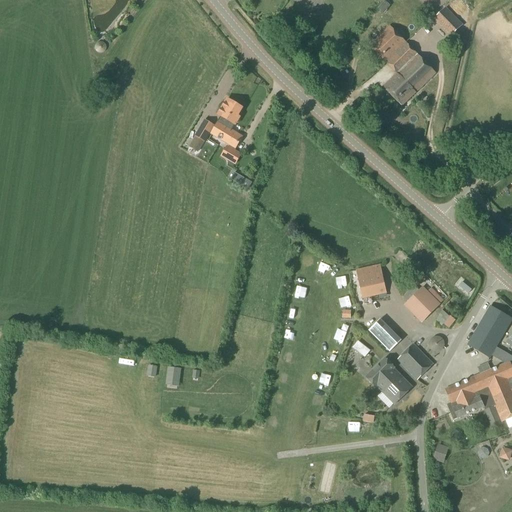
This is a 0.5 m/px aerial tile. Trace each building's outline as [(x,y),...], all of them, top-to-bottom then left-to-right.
[(390,6),(384,1),(377,9),(383,14),(390,6)] [(444,9),(432,20),(449,37),(460,26),(444,9)] [(386,63),(406,43),(390,27),(370,46),(386,63)] [(97,45),(101,51),(106,48),(103,42),(97,45)] [(415,93),(435,73),(406,43),(386,63),(397,74),(383,87),(402,106),(415,93)] [(218,123),(225,128),(226,126),(228,124),(230,126),(233,127),(234,125),(235,125),(239,118),(237,117),(243,107),(227,98),(217,114),(222,118),(219,123),(218,123)] [(204,142),(214,126),(204,120),(195,136),(204,142)] [(233,127),(230,126),(228,124),(226,126),(225,128),(218,123),(211,134),(235,149),(242,137),(230,130),(233,127)] [(227,146),(221,156),(229,161),(234,164),(236,165),(242,155),(227,146)] [(247,180),(243,187),(248,190),(252,183),(247,180)] [(319,271),(332,276),(335,266),(322,262),(319,271)] [(362,298),(386,293),(380,266),(356,271),(362,298)] [(416,289),(424,279),(417,273),(409,282),(416,289)] [(338,279),(339,291),(349,290),(348,278),(338,279)] [(405,306),(421,323),(439,305),(423,288),(405,306)] [(350,297),(337,302),(342,313),(355,307),(350,297)] [(480,375),(445,390),(451,404),(447,405),(453,420),(458,419),(484,408),(494,403),(495,405),(484,409),(492,429),(503,425),(501,422),(511,417),(511,336),(508,340),(511,343),(511,361),(493,350),(511,318),(492,307),(467,348),(488,360),(489,358),(502,365),(490,370),(488,364),(477,368),(480,375)] [(445,324),(452,330),(459,322),(452,316),(445,324)] [(390,353),(402,341),(380,319),(368,331),(390,353)] [(445,339),(434,338),(432,349),(443,351),(445,339)] [(355,348),(366,358),(372,352),(360,342),(355,348)] [(417,380),(433,365),(413,345),(397,360),(417,380)] [(292,363),(293,356),(284,354),(283,360),(292,363)] [(396,406),(413,389),(398,374),(399,374),(395,370),(395,369),(386,361),(367,380),(376,389),(377,387),(396,406)] [(213,382),(213,368),(202,368),(202,382),(213,382)] [(232,370),(229,387),(240,389),(243,371),(232,370)] [(289,374),(278,377),(280,387),(292,384),(289,374)] [(252,385),(253,394),(261,394),(260,385),(252,385)] [(314,395),(313,407),(323,407),(324,395),(314,395)] [(273,404),(288,406),(289,399),(274,397),(273,404)] [(268,427),(278,429),(279,420),(270,418),(268,427)]
